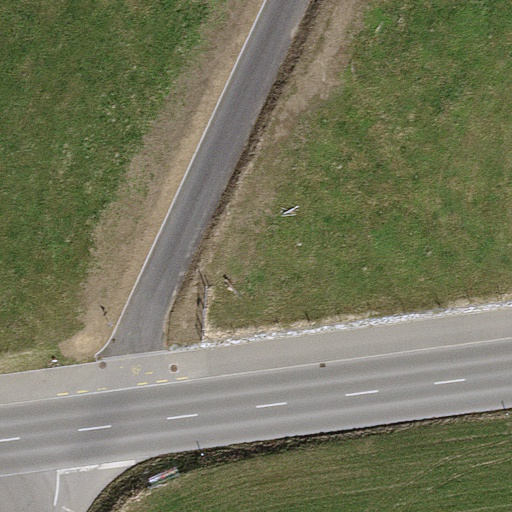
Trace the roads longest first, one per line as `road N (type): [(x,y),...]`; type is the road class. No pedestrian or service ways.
road 1 (unclassified): [(95,427),(289,0)]
road 2 (tertiary): [(95,427),(511,372)]
